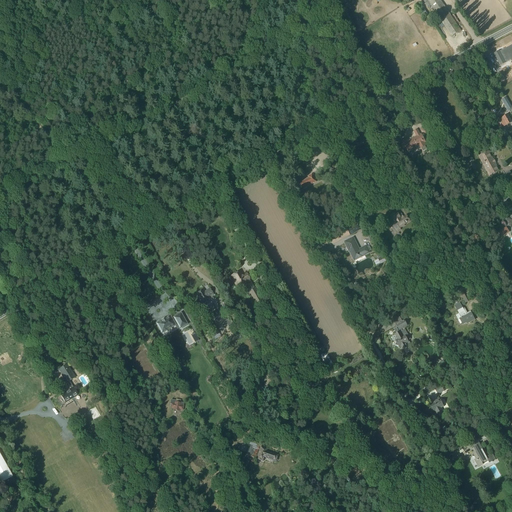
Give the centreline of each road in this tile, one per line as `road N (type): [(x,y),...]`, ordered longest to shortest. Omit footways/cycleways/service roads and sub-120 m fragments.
road 1 (unclassified): [(0,315),(511,27)]
road 2 (track): [(269,158),(446,467)]
road 3 (track): [(336,0),(64,157)]
road 4 (unknown): [(150,73),(255,27),(275,0)]
road 5 (unknown): [(64,157),(90,100),(150,73)]
